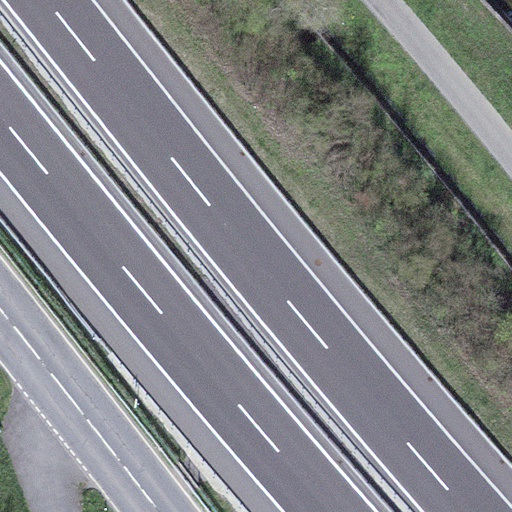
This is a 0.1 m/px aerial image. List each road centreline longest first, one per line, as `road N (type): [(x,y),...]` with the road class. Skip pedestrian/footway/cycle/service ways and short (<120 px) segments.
road 1 (motorway): [(468,511),(44,0)]
road 2 (motorway): [(0,116),(328,511)]
road 3 (primary): [(0,311),(161,511)]
road 4 (unclassified): [(511,160),(377,0)]
